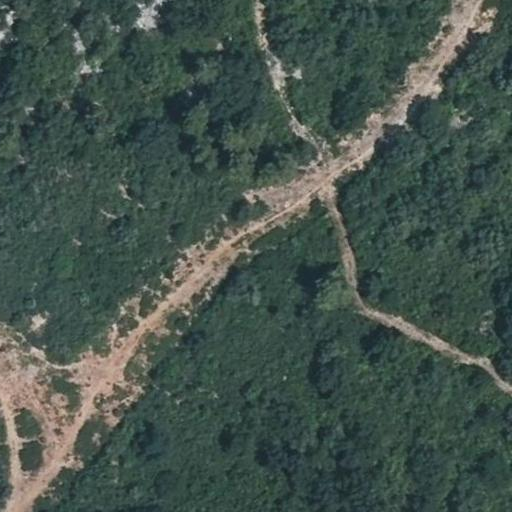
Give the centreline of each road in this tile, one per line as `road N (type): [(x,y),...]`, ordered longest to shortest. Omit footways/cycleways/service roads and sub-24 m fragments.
road 1 (track): [(9,511),(127,336),(316,176)]
road 2 (track): [(316,176),(414,104),(480,0)]
